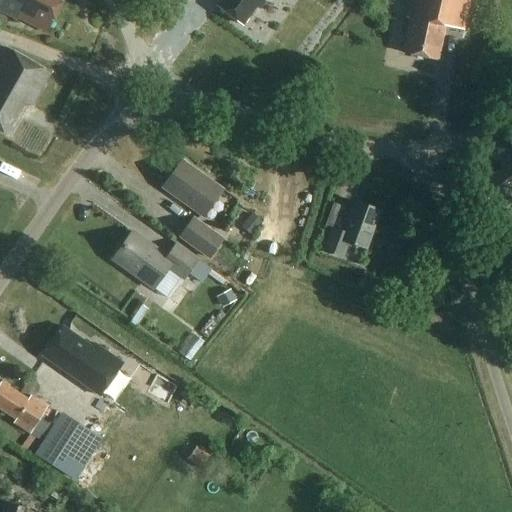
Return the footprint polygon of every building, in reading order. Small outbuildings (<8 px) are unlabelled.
[(47,30),(62,0),(0,0),(0,12),(15,20),(18,15),(47,30)] [(251,0),(217,0),(214,5),(241,24),(256,3),(251,0)] [(471,0),(410,0),(407,19),(410,20),(403,54),(438,61),(445,28),(464,32),(471,0)] [(31,107),(50,72),(5,47),(0,55),(0,130),(8,135),(25,104),(31,107)] [(511,158),(501,168),(504,173),(477,195),(498,221),(511,208),(511,158)] [(205,218),(224,192),(183,163),(164,189),(205,218)] [(380,213),(354,204),(343,235),(333,231),(324,254),(342,260),(348,245),(366,252),(380,213)] [(252,215),(242,227),(252,235),(262,223),(252,215)] [(178,239),(210,261),(225,239),(194,217),(178,239)] [(168,258),(151,246),(132,233),(112,261),(153,290),(168,269),(184,280),(188,274),(201,283),(210,271),(176,246),(168,258)] [(432,274),(416,279),(426,311),(442,306),(432,274)] [(361,280),(358,287),(371,292),(374,285),(361,280)] [(231,291),(217,299),(223,310),(237,302),(231,291)] [(132,322),(137,326),(158,298),(152,294),(132,322)] [(86,386),(103,361),(89,352),(93,347),(63,326),(43,355),(86,386)] [(193,335),(180,353),(190,361),(204,343),(193,335)] [(29,434),(47,407),(30,397),(27,401),(0,386),(0,385),(0,410),(15,420),(12,425),(29,434)] [(104,439),(60,412),(34,454),(77,481),(104,439)] [(33,511),(6,502),(2,511),(33,511)]
